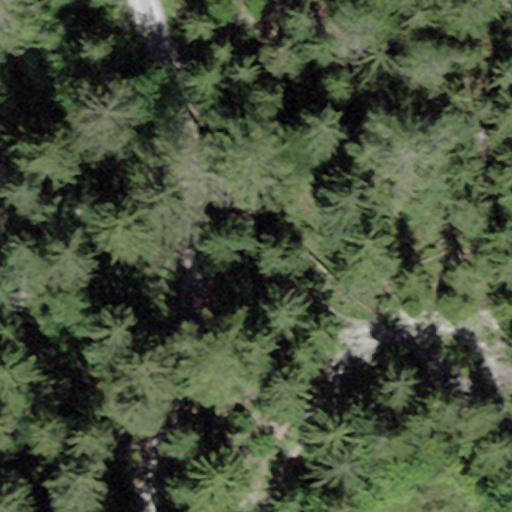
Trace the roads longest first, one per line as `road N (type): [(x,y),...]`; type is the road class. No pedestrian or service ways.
road 1 (track): [(141,511),(165,436),(195,258),(142,0)]
road 2 (track): [(195,258),(439,341),(511,402)]
